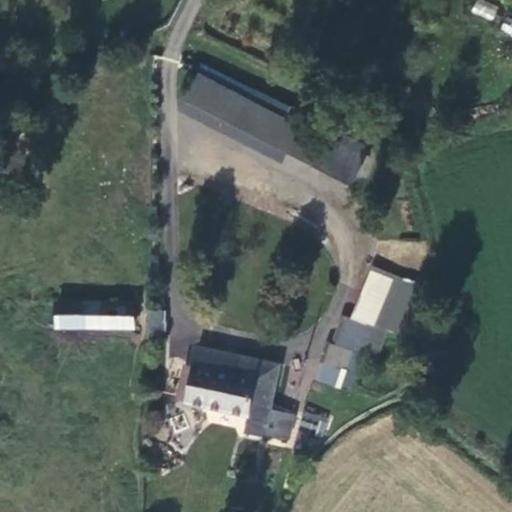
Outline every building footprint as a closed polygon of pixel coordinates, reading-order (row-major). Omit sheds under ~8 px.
[(483,0),(475,0),(471,12),(493,20),(498,5),(483,0)] [(511,35),(511,19),(504,18),(500,31),(511,35)] [(200,81),(188,105),(346,193),(363,161),(293,121),(289,129),(200,81)] [(133,309),(56,306),(56,330),(131,334),(133,309)] [(165,310),(147,310),(147,329),(165,330),(165,310)] [(384,332),(344,318),(334,347),(331,346),(319,381),(333,386),(338,371),(355,376),(362,356),(375,361),(384,332)] [(279,362),(203,349),(199,370),(193,369),(188,400),(253,411),(252,413),(269,416),(271,405),(279,362)] [(294,409),(271,405),(269,416),(252,413),(249,430),(290,437),(294,409)] [(304,411),(300,428),(321,433),(325,417),(304,411)]
